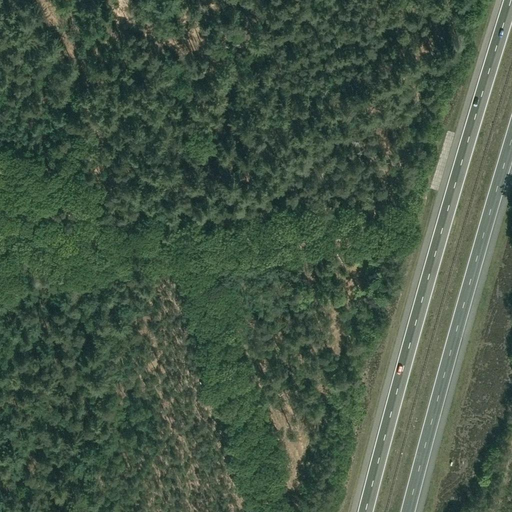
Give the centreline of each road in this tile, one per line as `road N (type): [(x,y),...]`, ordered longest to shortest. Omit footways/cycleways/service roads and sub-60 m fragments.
road 1 (motorway): [(510,0),(365,511)]
road 2 (motorway): [(407,511),(511,136)]
